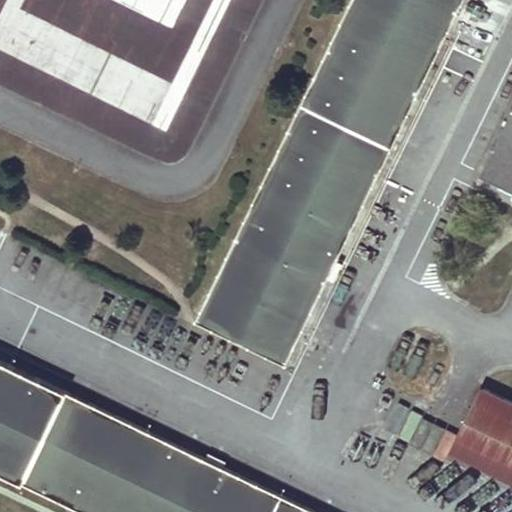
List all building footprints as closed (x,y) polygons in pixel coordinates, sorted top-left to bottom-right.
[(18,84),(180,121),(200,88),(200,82),(240,78),(258,0),(29,0),(31,13),(93,52),(89,67),(104,76),(18,84)] [(467,0),(350,0),(197,317),(292,363),(467,0)] [(511,115),(483,176),(511,189),(511,115)] [(318,511),(0,359),(0,470),(87,511),(318,511)] [(360,436),(385,387),(373,380),(348,430),(360,436)] [(448,455),(511,482),(511,400),(478,386),(448,455)] [(379,417),(362,443),(387,458),(403,432),(379,417)] [(442,460),(456,433),(429,419),(415,445),(442,460)]
